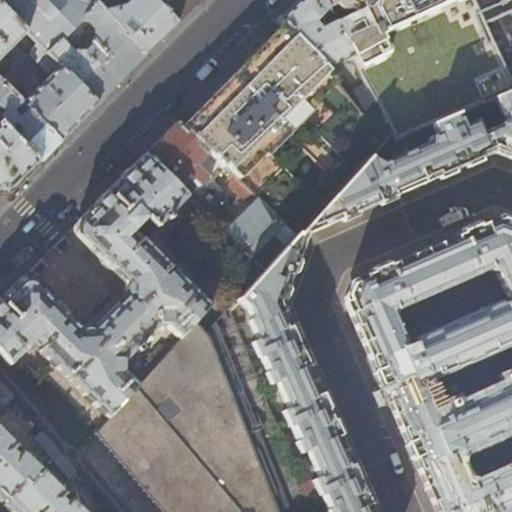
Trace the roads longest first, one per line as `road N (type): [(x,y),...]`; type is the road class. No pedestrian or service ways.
road 1 (residential): [(402,511),(311,302),(332,253),(489,184),(511,191)]
road 2 (tertiary): [(13,236),(246,0)]
